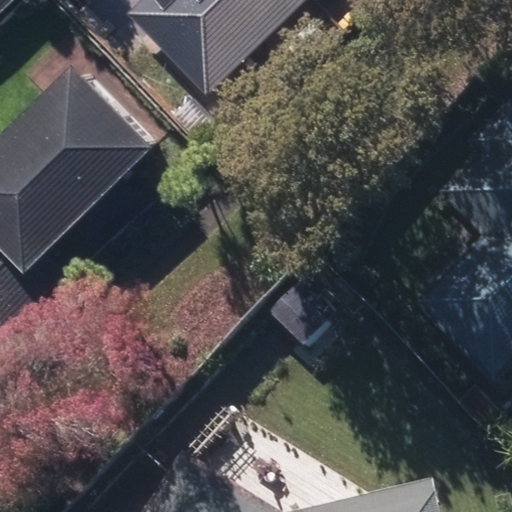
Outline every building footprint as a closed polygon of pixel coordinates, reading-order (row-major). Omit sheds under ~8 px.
[(0,0),(0,16),(17,0),(0,0)] [(148,0),(131,17),(210,99),(309,0),(148,0)] [(102,45),(125,68),(143,50),(120,26),(102,45)] [(283,57),(301,75),(325,50),(307,32),(283,57)] [(169,124),(97,53),(0,149),(0,320),(9,330),(89,251),(72,233),(97,208),(112,223),(162,173),(141,152),(169,124)] [(417,312),(495,395),(511,378),(511,105),(427,185),(486,247),(417,312)] [(268,319),(308,353),(347,310),(307,275),(268,319)] [(460,408),(484,434),(501,419),(477,392),(460,408)] [(440,511),(435,490),(340,511),(265,511),(185,462),(154,511),(440,511)]
